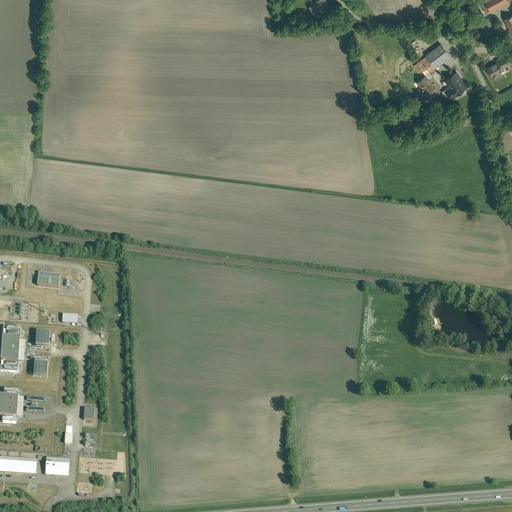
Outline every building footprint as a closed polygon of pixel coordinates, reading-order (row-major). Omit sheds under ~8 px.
[(327,0),(317,0),(308,6),(315,16),(331,5),(327,0)] [(484,0),(485,1),(480,4),(486,13),(509,0),(484,0)] [(307,13),(298,17),(298,18),(293,20),(296,26),(310,20),(307,13)] [(490,20),(480,25),(486,36),(496,30),(490,20)] [(439,47),(421,60),(429,72),(447,59),(439,47)] [(511,62),(508,54),(496,60),(497,62),(487,68),(493,79),(497,77),(498,77),(500,76),(500,75),(501,74),(500,72),(503,70),(503,68),(511,63),(511,62)] [(429,72),(421,60),(416,63),(416,64),(422,70),(425,75),(429,72)] [(453,74),(445,80),(449,86),(444,89),(451,98),(456,95),(456,96),(468,87),(457,72),(453,74)] [(434,88),(425,76),(417,82),(421,87),(418,90),(423,96),(428,104),(433,100),(428,93),(434,88)] [(60,275),(39,273),(38,286),(58,288),(60,275)] [(78,316),(63,314),(62,324),(78,325),(78,316)] [(37,345),(51,346),(52,332),(39,331),(37,345)] [(21,338),(3,337),(2,362),(18,363),(21,338)] [(36,363),(36,376),(49,376),(49,363),(36,363)] [(19,391),(5,390),(4,396),(0,395),(0,416),(3,417),(3,423),(17,424),(17,418),(19,391)] [(98,409),(85,409),(84,420),(97,421),(98,409)] [(37,461),(0,457),(0,471),(36,474),(37,461)] [(69,460),(47,459),(46,475),(68,477),(69,460)]
